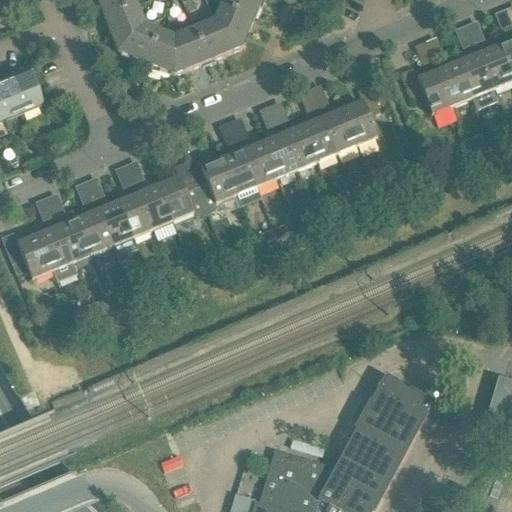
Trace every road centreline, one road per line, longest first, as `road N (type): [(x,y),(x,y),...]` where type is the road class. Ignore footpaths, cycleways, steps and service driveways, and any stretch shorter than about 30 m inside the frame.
road 1 (residential): [(117,147),(375,40)]
road 2 (residential): [(147,511),(128,490),(95,486),(28,511)]
road 3 (residential): [(0,198),(117,147)]
road 4 (residential): [(117,147),(66,31)]
road 5 (tertiary): [(76,511),(0,410)]
